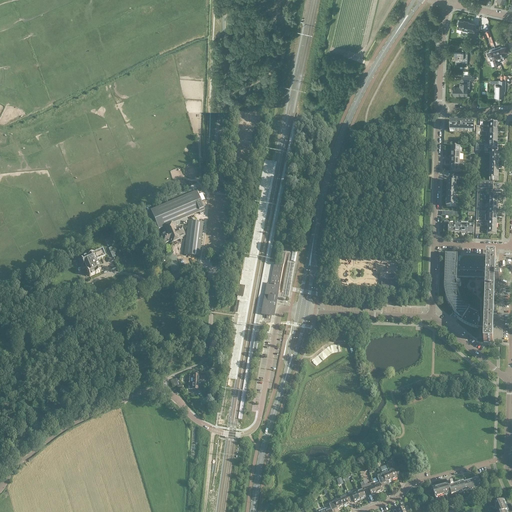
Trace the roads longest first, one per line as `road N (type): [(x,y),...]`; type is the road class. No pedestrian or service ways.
road 1 (tertiary): [(312,244),(352,109),(418,0)]
road 2 (unclassified): [(297,310),(279,309),(259,417),(248,431),(204,425),(165,392)]
road 3 (residential): [(165,392),(167,379),(206,356),(212,268),(199,264),(149,286)]
road 4 (unclassified): [(21,461),(77,422),(144,391),(165,392)]
road 5 (residential): [(361,511),(415,482),(504,460)]
road 6 (tertiary): [(253,511),(286,373)]
road 7 (residential): [(434,245),(439,107)]
road 8 (residential): [(432,317),(306,312)]
